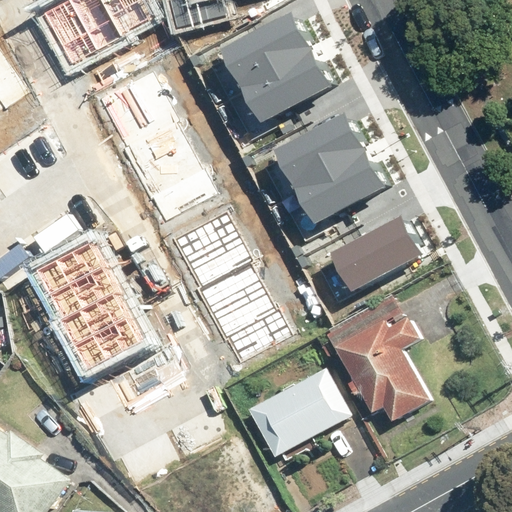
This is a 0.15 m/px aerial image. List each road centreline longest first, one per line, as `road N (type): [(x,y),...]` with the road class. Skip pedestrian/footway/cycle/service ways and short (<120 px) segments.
road 1 (residential): [(8,0),(216,369)]
road 2 (residential): [(511,247),(387,0)]
